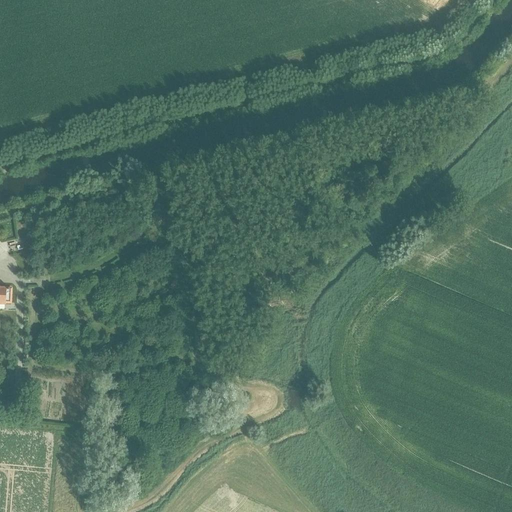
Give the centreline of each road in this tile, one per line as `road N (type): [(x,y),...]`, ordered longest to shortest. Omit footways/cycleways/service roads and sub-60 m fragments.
road 1 (track): [(0,216),(474,88),(511,62)]
road 2 (track): [(45,279),(97,264),(184,203),(349,160),(439,125),(461,108),(452,93)]
road 3 (track): [(79,511),(85,439),(111,424),(115,410),(102,378),(34,359),(45,279)]
